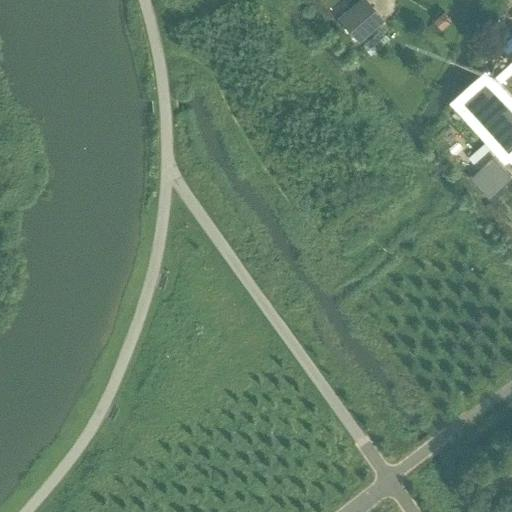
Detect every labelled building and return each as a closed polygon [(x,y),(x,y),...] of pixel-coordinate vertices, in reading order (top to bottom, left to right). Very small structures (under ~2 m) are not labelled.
[(359,0),(339,18),(358,40),(382,19),(365,0),(359,0)] [(445,12),(436,20),(442,26),(451,19),(445,12)] [(366,47),(370,51),(376,45),(372,41),(366,47)] [(472,91),(464,98),(496,133),(511,118),(511,115),(510,114),(511,112),(511,70),(502,80),(501,79),(493,86),(487,79),(488,78),(488,77),(472,91)] [(471,176),(470,177),(489,199),(511,178),(511,176),(510,177),(493,158),(472,177),(471,176)]
